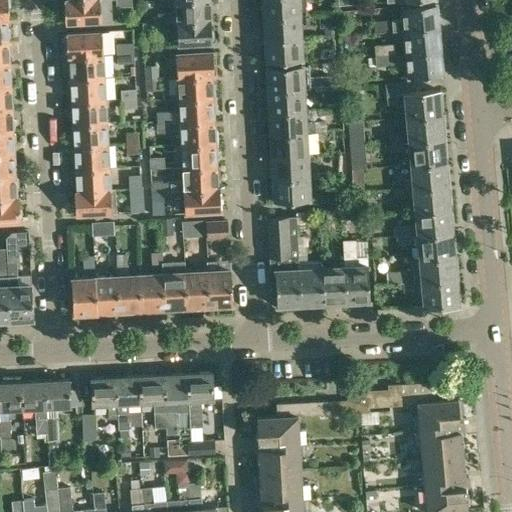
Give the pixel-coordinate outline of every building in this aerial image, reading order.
[(0,0),(0,17),(7,17),(9,17),(8,0),(0,0)] [(111,0),(64,0),(66,22),(112,19),(111,0)] [(177,20),(177,21),(211,19),(210,10),(212,8),(212,1),(211,0),(176,0),(177,10),(158,11),(158,21),(177,20)] [(298,0),(262,0),(263,15),(299,13),(298,0)] [(374,20),(374,30),(437,26),(435,2),(403,4),(404,17),(391,19),(374,20)] [(299,13),(263,15),(265,37),(300,35),(299,13)] [(7,17),(0,17),(0,40),(9,40),(7,17)] [(211,19),(177,21),(179,44),(212,42),(211,19)] [(143,32),(159,31),(158,21),(142,22),(143,32)] [(437,26),(374,30),(375,32),(392,30),(405,29),(406,51),(439,49),(437,26)] [(67,55),(69,55),(102,53),(101,30),(65,32),(67,55)] [(300,35),(265,37),(266,59),(302,57),(300,35)] [(9,40),(0,40),(0,63),(10,63),(9,40)] [(116,43),(116,52),(133,51),(133,42),(116,43)] [(374,44),(375,53),(395,52),(394,42),(374,44)] [(333,47),(319,47),(319,57),(333,57),(333,47)] [(439,49),(406,51),(408,75),(441,73),(439,49)] [(133,51),(116,52),(117,63),(134,61),(133,51)] [(177,53),(179,76),(212,74),(214,74),(213,51),(177,53)] [(395,52),(375,53),(376,65),(395,64),(394,53),(395,53),(395,52)] [(102,53),(69,55),(70,78),(104,76),(102,53)] [(10,63),(0,63),(0,85),(11,85),(10,63)] [(266,65),(267,87),(303,85),(303,86),(336,84),(335,74),(303,76),(302,63),(266,65)] [(144,65),(145,78),(159,77),(158,64),(144,65)] [(212,74),(179,76),(180,98),(213,96),(212,74)] [(104,76),(70,78),(71,102),(105,100),(104,76)] [(159,77),(145,78),(145,90),(160,89),(159,77)] [(396,103),(405,102),(406,117),(440,114),(438,89),(410,91),(410,79),(385,82),(386,94),(395,94),(396,103)] [(11,85),(0,85),(0,108),(12,108),(11,85)] [(303,85),(267,87),(269,110),(304,108),(303,86),(303,85)] [(121,89),(121,99),(136,99),(136,88),(121,89)] [(156,111),(157,122),(172,122),(172,121),(181,120),(181,121),(215,119),(213,96),(180,98),(181,110),(156,111)] [(136,99),(121,99),(121,108),(136,107),(136,99)] [(105,100),(71,102),(72,124),(106,122),(105,100)] [(12,108),(0,108),(0,130),(13,130),(12,108)] [(304,108),(269,110),(270,133),(306,131),(314,130),(326,129),(326,120),(315,121),(305,121),(304,108)] [(440,114),(406,117),(408,140),(442,137),(440,114)] [(215,119),(181,121),(182,144),(216,142),(215,119)] [(106,122),(72,124),(73,145),(107,143),(106,122)] [(172,122),(157,122),(157,133),(173,132),(172,122)] [(326,129),(314,130),(314,139),(327,138),(326,129)] [(13,130),(0,130),(0,152),(14,152),(13,130)] [(126,133),(126,142),(139,142),(138,131),(126,133)] [(306,131),(270,133),(271,155),(307,153),(306,131)] [(389,142),(402,141),(401,131),(389,132),(389,142)] [(442,137),(408,140),(411,164),(445,160),(442,137)] [(402,141),(389,142),(390,151),(403,150),(402,141)] [(139,142),(126,142),(127,153),(139,152),(139,142)] [(216,142),(182,144),(184,166),(217,164),(216,142)] [(107,143),(73,145),(75,168),(108,166),(107,143)] [(14,152),(0,152),(0,175),(16,174),(14,152)] [(307,153),(271,155),(272,177),(308,174),(307,153)] [(149,168),(164,167),(164,156),(149,157),(149,168)] [(445,160),(411,164),(413,187),(447,183),(445,160)] [(217,164),(184,166),(185,180),(170,181),(171,189),(185,189),(185,188),(218,186),(217,164)] [(108,166),(75,168),(76,191),(110,189),(108,166)] [(353,192),(364,191),(363,167),(351,169),(353,192)] [(129,188),(135,188),(141,188),(140,173),(129,174),(129,188)] [(16,174),(0,175),(0,197),(17,196),(16,191),(16,174)] [(308,174),(272,177),(273,200),(294,198),(309,198),(308,174)] [(150,181),(150,191),(163,190),(162,180),(150,181)] [(447,183),(413,187),(415,210),(449,207),(447,183)] [(185,188),(185,189),(186,208),(186,211),(192,211),(222,209),(221,193),(221,186),(218,186),(185,188)] [(141,188),(135,188),(136,193),(130,193),(131,211),(142,211),(141,188)] [(110,189),(76,191),(74,191),(75,213),(111,211),(110,189)] [(163,190),(150,191),(151,201),(164,200),(163,190)] [(19,196),(17,196),(0,197),(0,221),(20,220),(19,196)] [(365,216),(364,207),(348,208),(349,217),(365,216)] [(449,207),(415,210),(417,233),(451,230),(449,207)] [(327,221),(327,210),(318,210),(319,221),(327,221)] [(295,214),(268,216),(267,216),(272,305),(276,304),(300,303),(298,262),(295,214)] [(160,219),(161,235),(173,235),(172,219),(160,219)] [(227,219),(206,221),(207,238),(229,237),(227,219)] [(103,233),(103,226),(103,220),(92,221),(92,227),(93,234),(103,233)] [(417,233),(420,257),(454,254),(454,253),(456,250),(455,245),(452,242),(451,230),(417,233)] [(409,234),(397,235),(398,244),(410,243),(409,234)] [(342,238),(343,255),(346,301),(350,300),(369,299),(367,261),(367,254),(357,255),(356,238),(342,238)] [(0,318),(11,318),(7,261),(6,261),(6,247),(0,247),(0,318)] [(196,250),(197,262),(207,261),(206,249),(196,250)] [(162,250),(151,250),(152,262),(162,262),(162,250)] [(107,276),(95,276),(97,310),(115,309),(119,309),(118,275),(117,266),(117,253),(105,254),(106,266),(107,266),(107,276)] [(117,253),(117,266),(127,266),(127,253),(117,253)] [(83,267),(95,266),(94,254),(82,255),(83,267)] [(454,254),(420,257),(422,279),(456,276),(454,254)] [(320,256),(321,260),(323,302),(346,301),(343,255),(320,256)] [(17,260),(7,261),(11,318),(34,316),(31,273),(18,274),(17,260)] [(298,261),(298,262),(300,303),(323,302),(321,260),(298,261)] [(231,269),(208,271),(209,304),(214,304),(233,303),(231,269)] [(414,270),(386,272),(387,284),(402,282),(415,281),(414,270)] [(208,271),(185,272),(187,305),(209,304),(208,271)] [(185,272),(163,273),(164,306),(187,305),(185,272)] [(163,273),(140,274),(142,307),(164,306),(163,273)] [(140,274),(118,275),(119,309),(142,307),(140,274)] [(97,310),(95,276),(72,277),(74,311),(97,310)] [(456,276),(422,279),(424,304),(458,301),(456,276)] [(415,281),(402,282),(403,292),(416,290),(415,281)] [(192,372),(187,372),(188,399),(189,399),(190,425),(201,424),(200,398),(213,397),(212,383),(211,371),(192,372)] [(187,372),(163,373),(165,426),(177,425),(175,400),(188,399),(187,372)] [(163,373),(139,375),(140,401),(153,401),(155,426),(165,426),(163,373)] [(139,375),(115,376),(117,416),(118,428),(119,428),(120,437),(130,436),(130,428),(128,412),(127,402),(140,401),(139,375)] [(90,377),(92,404),(108,403),(109,417),(117,416),(115,376),(90,377)] [(68,378),(44,380),(45,406),(70,405),(69,391),(68,378)] [(38,380),(20,381),(21,408),(35,407),(36,432),(46,432),(46,416),(45,406),(44,380),(38,380)] [(370,406),(417,403),(416,401),(437,399),(437,391),(437,380),(388,383),(388,389),(369,389),(369,385),(347,386),(348,411),(359,411),(370,410),(370,406)] [(20,381),(0,381),(0,434),(11,434),(10,418),(9,418),(8,409),(21,408),(20,381)] [(80,390),(69,391),(70,405),(81,404),(80,390)] [(422,457),(463,453),(457,397),(437,399),(416,401),(417,403),(422,457)] [(277,402),(277,415),(298,414),(328,413),(327,399),(277,402)] [(83,438),(96,438),(95,412),(92,412),(82,413),(83,438)] [(298,414),(277,415),(257,416),(258,439),(259,454),(260,472),(301,470),(298,414)] [(46,416),(46,432),(47,432),(47,440),(59,439),(58,415),(46,416)] [(362,439),(362,447),(370,446),(369,438),(362,439)] [(189,454),(214,452),(213,441),(213,439),(201,440),(188,441),(188,445),(189,454)] [(188,445),(167,447),(167,455),(189,454),(188,445)] [(159,455),(158,446),(149,447),(149,456),(159,455)] [(121,449),(121,457),(131,457),(130,449),(121,449)] [(428,511),(468,508),(463,453),(422,457),(426,511),(428,511)] [(148,461),(139,462),(140,475),(149,474),(148,461)] [(43,471),(44,488),(46,511),(59,511),(57,487),(56,470),(43,471)] [(303,511),(301,470),(260,472),(261,492),(262,511),(303,511)] [(178,475),(179,483),(189,482),(188,473),(178,475)] [(141,487),(143,511),(167,511),(166,499),(153,501),(151,478),(141,479),(141,487)] [(92,492),(94,507),(94,511),(106,511),(106,506),(105,506),(103,480),(94,481),(95,492),(92,492)] [(199,481),(189,482),(191,511),(228,511),(228,505),(201,508),(199,481)] [(179,498),(166,499),(167,511),(191,511),(189,482),(177,483),(179,498)] [(70,485),(57,487),(59,511),(62,511),(70,511),(73,511),(70,485)] [(131,511),(143,511),(141,487),(129,488),(131,511)] [(365,491),(366,499),(376,498),(375,490),(365,491)] [(35,511),(33,498),(23,499),(24,511),(35,511)] [(12,511),(24,511),(23,499),(11,500),(12,511)]
